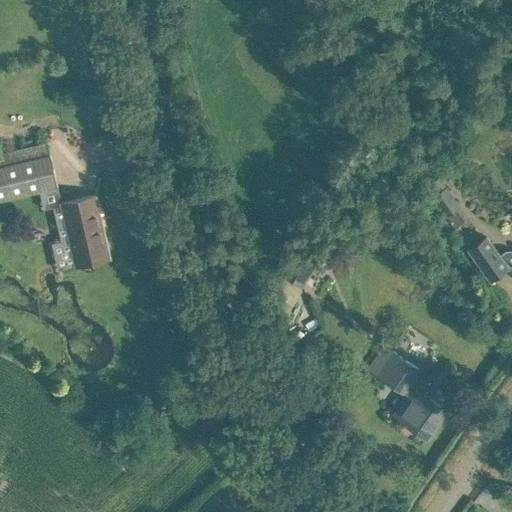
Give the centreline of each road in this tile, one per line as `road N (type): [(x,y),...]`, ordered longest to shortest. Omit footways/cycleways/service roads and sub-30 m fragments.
road 1 (unclassified): [(340,511),(184,242),(130,0)]
road 2 (unclassified): [(437,511),(511,404)]
